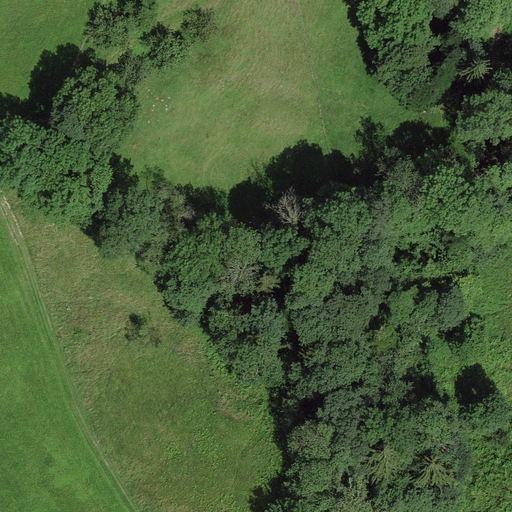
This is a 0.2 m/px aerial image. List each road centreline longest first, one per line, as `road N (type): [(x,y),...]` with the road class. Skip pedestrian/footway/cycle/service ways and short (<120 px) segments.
road 1 (track): [(129,511),(64,395),(0,212)]
road 2 (track): [(0,112),(32,131),(63,117),(124,38),(194,0)]
